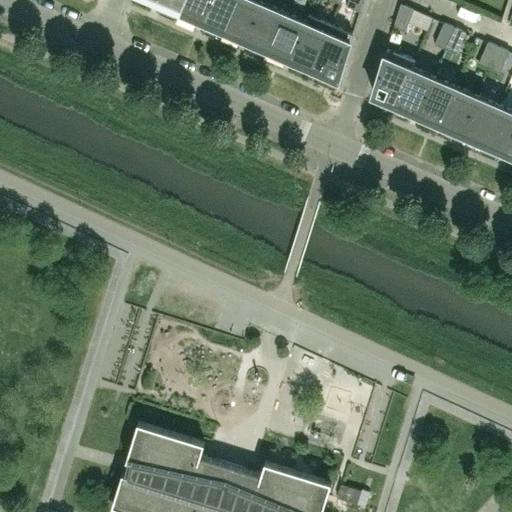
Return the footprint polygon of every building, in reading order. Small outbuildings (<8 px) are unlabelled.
[(160,0),(181,9),(184,0),(160,0)] [(203,18),(210,0),(184,0),(181,9),(203,18)] [(225,28),(236,0),(210,0),(203,18),(225,28)] [(247,37),(263,0),(261,0),(236,0),(225,28),(247,37)] [(269,47),(285,10),(263,0),(247,37),(269,47)] [(347,0),(346,4),(359,10),(362,0),(347,0)] [(402,2),(394,25),(405,30),(415,8),(402,2)] [(307,19),(306,19),(285,10),(269,47),(291,56),(307,19)] [(313,66),(329,29),(330,29),(332,23),(309,13),(306,19),(307,19),(291,56),(313,66)] [(435,43),(446,47),(455,25),(444,21),(435,43)] [(339,77),(353,32),(332,23),(330,29),(329,29),(313,66),(339,77)] [(466,30),(455,25),(446,47),(456,52),(466,30)] [(479,62),(490,67),(499,45),(488,40),(479,62)] [(510,49),(499,45),(490,67),(500,71),(510,49)] [(396,102),(412,65),(413,65),(415,59),(387,46),(373,92),(396,102)] [(434,75),(413,65),(412,65),(396,102),(418,111),(434,75)] [(440,121),(456,84),(434,75),(418,111),(440,121)] [(462,131),(478,94),(456,84),(440,121),(462,131)] [(484,140),(500,103),(478,94),(462,131),(484,140)] [(506,150),(511,135),(511,108),(500,103),(484,140),(506,150)] [(251,336),(248,345),(161,320),(160,324),(175,329),(196,335),(196,352),(214,352),(223,354),(223,393),(233,360),(266,369),(257,369),(263,371),(281,371),(287,347),(287,346),(252,336),(251,336)] [(318,456),(347,458),(352,396),(338,395),(335,433),(320,432),(318,456)] [(321,511),(333,479),(266,457),(262,471),(202,452),(205,441),(139,420),(127,457),(133,459),(129,472),(123,471),(113,503),(141,511),(321,511)] [(357,502),(362,489),(342,483),(337,496),(357,502)]
